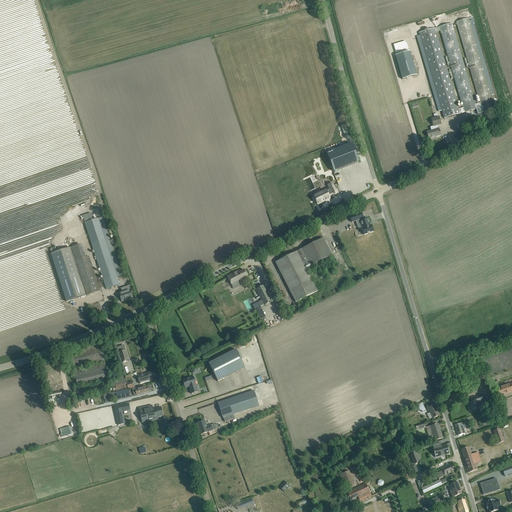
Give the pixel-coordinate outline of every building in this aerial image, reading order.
[(452,23),(435,28),(436,32),(441,30),(463,108),(458,109),(460,114),(476,109),(478,114),(495,109),(494,104),(469,18),(457,22),(480,103),(475,105),(452,23)] [(435,28),(419,33),(444,118),(460,114),(458,109),(436,32),(435,28)] [(412,53),(398,58),(404,78),(418,74),(412,53)] [(427,131),(427,134),(429,139),(441,135),(440,133),(441,133),(440,132),(438,125),(441,124),(439,116),(431,118),(433,126),(430,127),(431,130),(427,131)] [(352,144),(327,154),(334,172),(360,163),(352,144)] [(329,188),(314,196),(318,204),(330,198),(329,196),(333,194),(333,195),(338,192),(333,182),(328,185),(329,188)] [(91,213),(83,216),(84,222),(93,219),(91,213)] [(361,229),(362,229),(364,235),(373,232),(371,225),(371,226),(368,219),(362,221),(362,219),(363,218),(361,213),(350,217),(352,222),(355,221),(358,227),(359,227),(359,228),(360,229),(361,229)] [(84,223),(87,230),(106,289),(119,284),(116,275),(122,274),(106,226),(101,228),(98,218),(84,223)] [(275,263),(278,267),(295,302),(317,291),(306,268),(332,255),(323,238),(275,263)] [(81,244),(70,247),(86,295),(100,291),(89,257),(86,258),(81,244)] [(86,295),(70,247),(51,254),(66,302),(86,295)] [(239,272),(239,271),(226,277),(232,289),(249,281),(244,270),(239,272)] [(264,285),(256,289),(264,305),(272,301),(264,285)] [(133,298),(131,293),(130,289),(131,289),(130,286),(123,288),(124,292),(119,294),(120,297),(122,302),(129,299),(129,300),(130,300),(129,299),(132,298),(133,298)] [(105,362),(101,348),(100,343),(82,347),(83,351),(66,356),(69,370),(105,362)] [(236,349),(208,363),(218,381),(245,367),(236,349)] [(118,352),(121,363),(129,361),(126,350),(118,352)] [(105,362),(78,369),(74,370),(77,386),(109,378),(105,362)] [(138,376),(140,384),(150,381),(149,379),(157,376),(156,371),(138,376)] [(193,377),(187,378),(182,380),(185,388),(191,386),(192,389),(190,390),(191,394),(198,392),(193,377)] [(107,384),(107,383),(74,391),(76,398),(113,390),(113,391),(128,388),(126,383),(125,378),(111,382),(111,383),(107,384)] [(511,392),(511,383),(497,388),(499,395),(503,394),(504,395),(511,392)] [(142,386),(134,389),(132,389),(134,396),(144,393),(149,392),(147,386),(143,388),(142,386)] [(128,390),(116,393),(117,399),(130,396),(128,390)] [(218,403),(223,418),(224,422),(234,418),(233,415),(259,406),(254,391),(218,403)] [(481,395),(476,397),(475,396),(470,397),(471,401),(468,402),(471,411),(479,409),(477,404),(483,402),(481,395)] [(114,406),(118,425),(125,424),(122,411),(128,410),(126,403),(114,406)] [(421,410),(422,412),(426,410),(422,403),(417,405),(420,410),(421,410)] [(161,408),(153,410),(152,405),(138,408),(138,410),(141,423),(158,419),(157,417),(163,415),(161,408)] [(434,405),(430,407),(428,408),(432,419),(439,415),(434,405)] [(201,422),(197,423),(200,435),(205,433),(209,432),(213,431),(211,425),(207,426),(205,421),(201,422)] [(461,423),(460,424),(455,425),(458,436),(463,434),(465,433),(462,423),(461,423)] [(443,438),(438,424),(436,424),(434,424),(435,425),(430,426),(432,435),(428,436),(429,439),(433,437),(434,441),(438,439),(443,438)] [(498,439),(499,443),(504,441),(499,429),(494,431),(497,440),(498,439)] [(441,446),(440,443),(432,445),(436,457),(449,454),(446,445),(441,446)] [(471,455),(469,447),(461,450),(464,457),(463,458),(468,473),(478,470),(478,469),(477,470),(475,464),(481,462),(478,452),(471,455)] [(415,452),(410,454),(414,464),(419,462),(415,452)] [(436,474),(438,478),(445,475),(450,473),(450,472),(454,470),(452,465),(442,469),(443,470),(436,474)] [(511,465),(502,469),(505,476),(511,473),(511,465)] [(339,475),(344,486),(353,482),(349,471),(339,475)] [(496,478),(480,483),(484,495),(500,490),(496,478)] [(445,479),(440,481),(440,480),(422,489),(424,494),(447,483),(445,479)] [(290,486),(285,481),(279,488),(284,492),(290,486)] [(458,482),(454,484),(448,486),(452,497),(461,494),(459,488),(460,487),(458,482)] [(366,484),(360,487),(354,489),(355,491),(348,494),(350,499),(358,496),(360,501),(372,496),(366,484)] [(438,497),(428,501),(432,510),(441,507),(438,497)] [(467,511),(464,500),(459,501),(458,502),(459,505),(457,506),(459,511),(467,511)] [(501,505),(499,500),(495,501),(495,500),(486,503),(487,506),(486,507),(487,510),(488,509),(488,511),(492,511),(498,510),(497,507),(501,505)]
